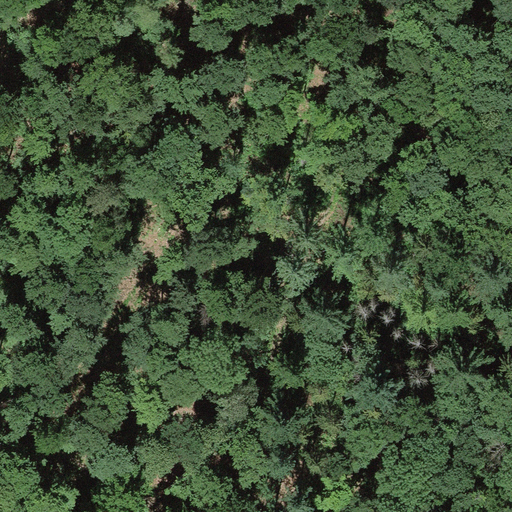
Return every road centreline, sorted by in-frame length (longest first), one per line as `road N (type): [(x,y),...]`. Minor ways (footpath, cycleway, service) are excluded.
road 1 (track): [(246,511),(249,459),(277,342),(349,138),(369,33),(366,0)]
road 2 (track): [(0,406),(155,511)]
